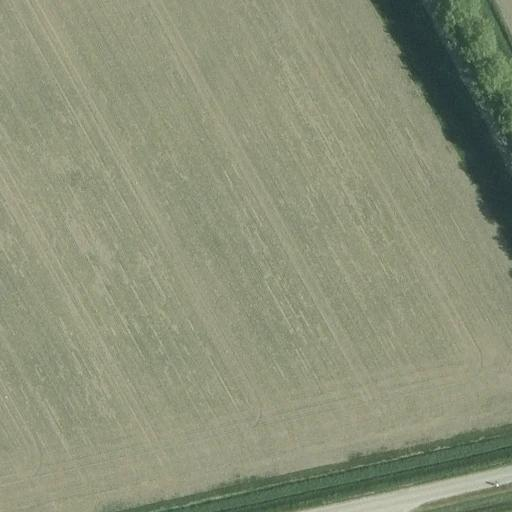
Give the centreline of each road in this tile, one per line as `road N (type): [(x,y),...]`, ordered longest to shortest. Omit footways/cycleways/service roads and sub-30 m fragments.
road 1 (unclassified): [(421,0),(511,177)]
road 2 (unclassified): [(337,511),(511,472)]
